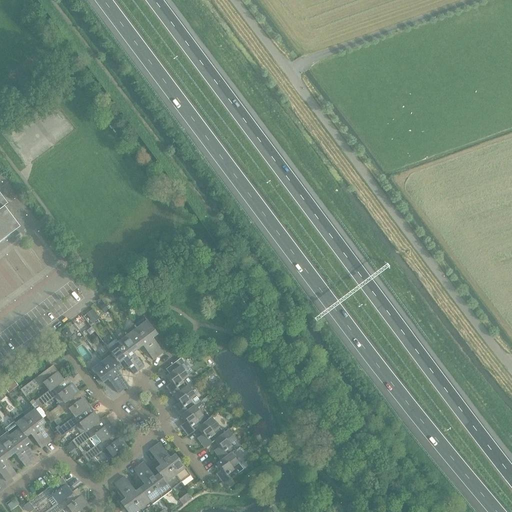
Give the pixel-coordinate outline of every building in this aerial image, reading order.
[(0,240),(18,227),(0,202),(0,240)] [(152,338),(157,335),(145,318),(135,326),(158,357),(163,353),(152,338)] [(158,357),(135,326),(125,333),(138,349),(142,346),(153,361),(158,357)] [(133,353),(138,349),(125,333),(116,340),(139,371),(144,367),(133,353)] [(139,371),(116,340),(106,347),(109,351),(119,364),(123,360),(134,375),(139,371)] [(118,371),(122,368),(119,364),(109,351),(100,359),(123,390),(128,386),(118,371)] [(193,382),(188,375),(181,366),(185,363),(181,358),(166,369),(169,374),(166,377),(170,382),(172,380),(173,382),(167,387),(174,396),(187,386),(193,382)] [(123,390),(100,359),(91,366),(103,382),(108,379),(118,394),(123,390)] [(26,396),(43,383),(49,390),(64,380),(57,371),(49,378),(44,372),(21,389),(26,396)] [(59,406),(79,391),(68,376),(64,380),(49,390),(35,401),(40,407),(53,398),(59,406)] [(174,407),(180,416),(195,405),(199,402),(187,386),(174,396),(178,401),(179,400),(180,402),(174,407)] [(75,416),(90,405),(79,391),(59,406),(49,413),(46,416),(51,422),(69,409),(75,416)] [(81,434),(100,420),(90,405),(75,416),(60,428),(57,430),(62,437),(75,427),(81,434)] [(207,422),(202,415),(195,405),(180,416),(184,421),(186,420),(187,421),(181,426),(188,435),(197,428),(207,422)] [(41,426),(45,423),(33,406),(24,413),(47,444),(52,441),(41,426)] [(47,444),(24,413),(13,421),(14,422),(21,432),(22,431),(26,437),(31,434),(42,448),(47,444)] [(107,437),(116,431),(105,416),(100,420),(81,434),(73,440),(78,447),(91,438),(93,441),(91,442),(95,447),(107,437)] [(212,418),(207,422),(197,428),(201,434),(203,432),(204,434),(198,439),(205,448),(214,441),(224,434),(212,418)] [(25,446),(30,442),(26,437),(22,431),(21,432),(14,422),(5,429),(7,433),(31,464),(36,461),(25,446)] [(236,450),(231,444),(236,440),(229,430),(224,434),(214,441),(218,446),(220,445),(221,446),(215,451),(222,460),(231,454),(236,450)] [(31,464),(7,433),(0,438),(0,442),(10,457),(15,453),(26,468),(31,464)] [(84,455),(89,461),(102,451),(108,460),(127,446),(120,437),(112,444),(107,437),(95,447),(87,453),(84,455)] [(6,460),(10,457),(0,442),(0,462),(12,479),(17,475),(6,460)] [(190,475),(174,454),(170,457),(159,443),(154,446),(180,482),(190,475)] [(180,482),(154,446),(149,450),(159,465),(154,468),(158,473),(162,479),(163,479),(171,489),(180,482)] [(231,454),(222,460),(217,464),(221,469),(222,468),(223,470),(217,474),(224,484),(243,470),(231,454)] [(12,479),(0,462),(0,473),(7,482),(12,479)] [(171,489),(163,479),(162,479),(158,473),(154,477),(143,462),(138,466),(161,497),(171,489)] [(161,497),(138,466),(133,470),(144,484),(139,488),(151,504),(161,497)] [(151,504),(139,488),(135,491),(124,477),(119,480),(142,511),(151,504)] [(140,511),(142,511),(119,480),(114,484),(125,498),(120,502),(127,511),(140,511)] [(34,509),(52,496),(58,504),(68,496),(72,494),(66,485),(57,492),(52,485),(29,503),(34,509)] [(63,511),(77,511),(88,504),(82,496),(73,502),(68,496),(58,504),(47,511),(60,511),(63,510),(63,511)]
